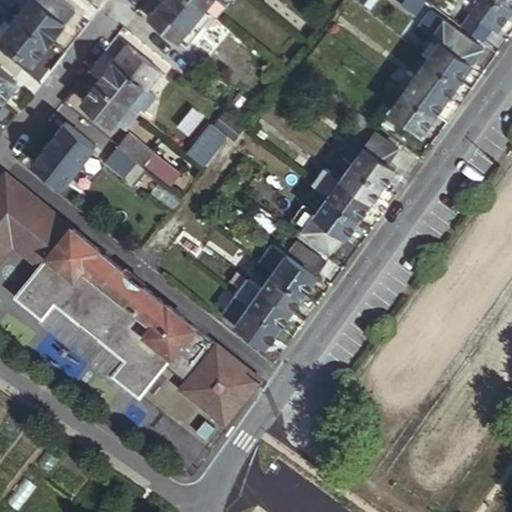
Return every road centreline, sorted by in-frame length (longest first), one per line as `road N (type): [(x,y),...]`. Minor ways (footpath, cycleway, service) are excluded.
road 1 (residential): [(283,384),(511,69)]
road 2 (unclassified): [(283,384),(0,161)]
road 3 (unclassified): [(0,373),(177,495),(199,502)]
road 4 (residential): [(125,0),(0,158)]
road 5 (residential): [(199,502),(283,384)]
